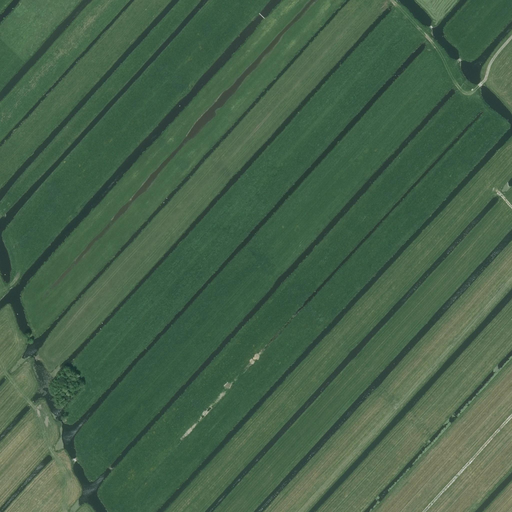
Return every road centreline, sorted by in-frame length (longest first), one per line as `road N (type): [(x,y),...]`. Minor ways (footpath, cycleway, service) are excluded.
road 1 (track): [(305,511),(511,278)]
road 2 (track): [(423,36),(468,94),(511,37)]
road 3 (track): [(511,416),(424,511)]
